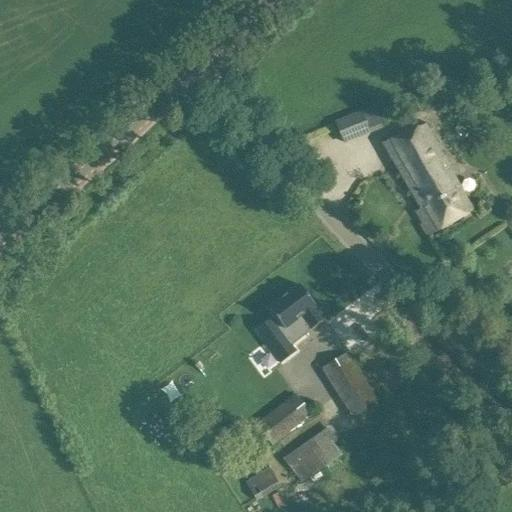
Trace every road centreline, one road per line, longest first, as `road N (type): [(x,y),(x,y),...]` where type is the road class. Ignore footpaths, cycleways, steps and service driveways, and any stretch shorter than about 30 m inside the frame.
road 1 (unclassified): [(511,373),(351,228),(254,126),(201,54)]
road 2 (tertiary): [(0,242),(201,54)]
